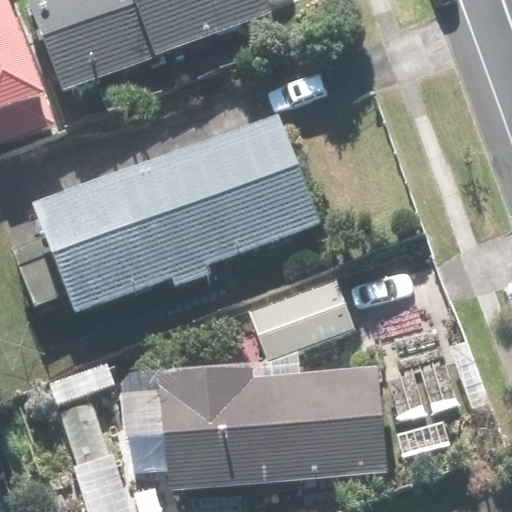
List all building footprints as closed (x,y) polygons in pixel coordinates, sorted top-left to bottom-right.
[(28,0),(68,103),(279,23),(270,0),(28,0)] [(0,138),(50,121),(10,6),(0,9),(0,138)] [(202,290),(198,281),(309,237),(265,128),(15,228),(58,337),(160,297),(163,305),(202,290)] [(326,291),(236,330),(256,377),(346,339),(326,291)] [(370,378),(109,391),(112,454),(149,452),(152,502),(376,492),(370,378)]
